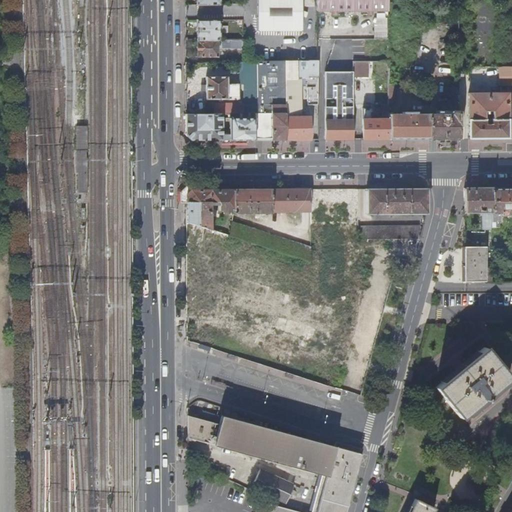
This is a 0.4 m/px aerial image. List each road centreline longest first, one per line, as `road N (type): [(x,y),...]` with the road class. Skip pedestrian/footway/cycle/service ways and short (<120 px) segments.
road 1 (primary): [(168,511),(165,166)]
road 2 (primary): [(145,175),(153,511)]
road 3 (residential): [(381,436),(446,161)]
road 4 (tertiary): [(446,161),(165,166)]
road 5 (primary): [(165,166),(164,0)]
road 6 (primary): [(145,0),(149,122)]
